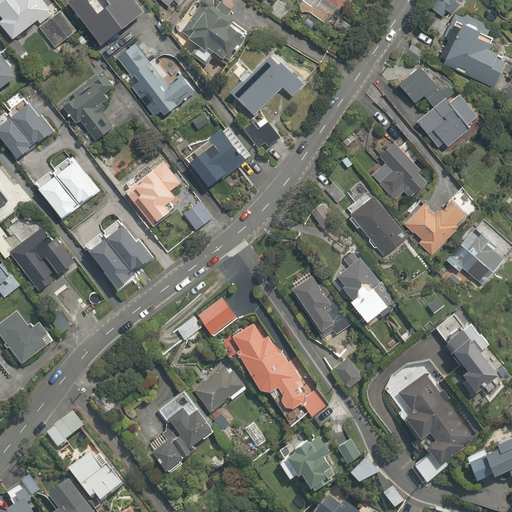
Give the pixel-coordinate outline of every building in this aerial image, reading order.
[(0,0),(0,14),(3,18),(0,19),(0,25),(14,44),(52,15),(40,0),(0,0)] [(97,13),(87,0),(71,0),(69,1),(102,46),(145,14),(134,0),(107,0),(110,3),(97,13)] [(243,36),(230,26),(234,20),(207,0),(202,8),(185,31),(182,35),(201,48),(196,54),(208,63),(215,53),(226,60),(242,37),(243,36)] [(326,0),(338,10),(346,0),(326,0)] [(461,0),(428,0),(424,4),(442,21),(461,0)] [(59,14),(39,29),(55,50),(75,35),(59,14)] [(479,38),(482,31),(464,22),(443,63),(495,90),(510,61),(491,51),(493,46),(479,38)] [(183,104),(199,91),(186,73),(169,86),(138,43),(117,59),(133,82),(128,85),(152,116),(157,113),(162,120),(183,104)] [(283,87),(295,98),(308,83),(273,51),(233,96),(256,117),(283,87)] [(422,67),(399,85),(413,104),(437,85),(422,67)] [(106,94),(115,88),(105,75),(100,79),(96,74),(72,93),(75,98),(63,107),(76,125),(81,121),(98,143),(118,127),(101,106),(110,99),(106,94)] [(457,90),(416,121),(437,148),(444,143),(448,148),(472,130),(468,125),(477,117),(457,90)] [(260,130),(255,123),(244,132),(257,149),(265,144),(269,149),(283,139),(278,133),(270,123),(265,126),(260,130)] [(214,144),(190,163),(209,188),(246,159),(224,131),(212,141),(214,144)] [(384,162),(369,176),(389,199),(418,173),(422,170),(397,142),(380,158),(384,162)] [(146,162),(154,172),(126,193),(152,228),(173,213),(167,206),(177,199),(172,191),(183,183),(168,162),(160,151),(146,162)] [(405,193),(410,199),(428,183),(418,173),(389,199),(393,204),(405,193)] [(355,204),(343,213),(357,231),(361,228),(384,257),(408,238),(362,178),(345,191),(355,204)] [(422,238),(417,244),(432,256),(466,215),(448,200),(438,212),(422,199),(403,222),(422,238)] [(212,217),(202,203),(186,215),(196,229),(212,217)] [(42,254),(55,244),(42,227),(9,252),(39,293),(60,278),(42,254)] [(463,270),(482,287),(507,260),(473,228),(440,264),(448,273),(453,267),(460,274),(463,270)] [(139,259),(124,274),(130,281),(146,266),(139,259)] [(376,288),(382,283),(363,259),(339,277),(346,286),(343,288),(354,303),(367,319),(377,311),(383,319),(394,310),(376,288)] [(0,294),(1,294),(5,298),(17,289),(22,285),(4,262),(0,265),(0,294)] [(338,304),(335,306),(314,273),(292,287),(324,337),(334,330),(337,336),(353,326),(349,321),(338,304)] [(446,305),(439,295),(426,303),(432,314),(446,305)] [(225,297),(199,315),(212,334),(238,316),(225,297)] [(47,317),(61,333),(75,321),(61,305),(47,317)] [(0,333),(7,342),(3,345),(8,350),(11,348),(24,364),(54,340),(40,322),(30,329),(17,313),(0,326),(0,333)] [(489,392),(501,383),(497,378),(502,375),(488,356),(483,349),(490,344),(473,321),(464,328),(453,313),(435,327),(467,371),(462,375),(476,394),(485,387),(489,392)] [(201,327),(192,316),(177,329),(186,340),(201,327)] [(261,393),(266,390),(270,396),(280,390),(284,396),(278,399),(287,414),(302,406),(310,419),(314,416),(327,409),(309,377),(303,381),(276,334),(269,338),(258,319),(233,333),(242,348),(236,351),(261,393)] [(346,359),(334,370),(352,391),(364,380),(346,359)] [(212,413),(231,399),(233,401),(248,390),(245,386),(227,362),(193,387),(212,413)] [(411,414),(405,419),(421,441),(431,434),(438,444),(428,451),(429,453),(415,463),(428,481),(449,466),(446,462),(474,442),(424,372),(396,393),(411,414)] [(156,411),(169,428),(148,444),(170,474),(200,451),(196,446),(218,429),(200,405),(186,387),(156,411)] [(75,413),(47,434),(58,449),(86,428),(75,413)] [(297,453),(287,460),(281,464),(291,479),(298,474),(300,477),(304,475),(314,489),(331,476),(326,470),(332,466),(327,458),(332,454),(318,434),(295,451),(297,453)] [(353,438),(337,446),(346,464),(362,456),(353,438)] [(478,481),(495,473),(496,476),(508,470),(511,478),(511,438),(485,453),(486,456),(470,464),(478,481)] [(103,468),(91,452),(68,469),(91,501),(97,496),(102,503),(123,487),(118,480),(107,465),(103,468)] [(377,475),(365,458),(350,469),(363,484),(377,475)] [(6,476),(12,486),(4,492),(15,510),(11,511),(35,511),(28,501),(41,492),(30,475),(18,483),(11,473),(6,476)] [(92,511),(68,480),(48,495),(60,511),(58,511),(92,511)] [(392,509),(403,501),(393,487),(382,495),(392,509)] [(357,511),(345,502),(342,506),(330,496),(316,511),(357,511)]
